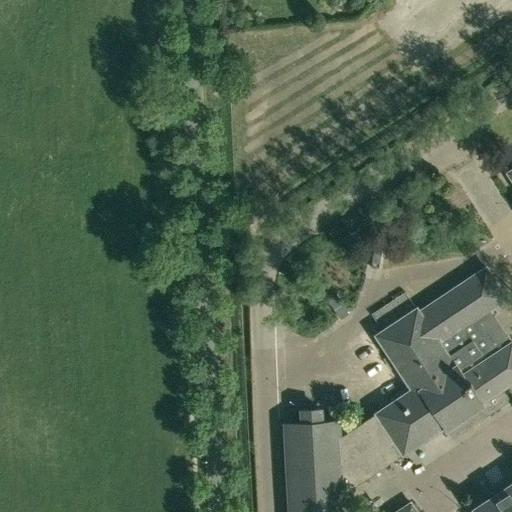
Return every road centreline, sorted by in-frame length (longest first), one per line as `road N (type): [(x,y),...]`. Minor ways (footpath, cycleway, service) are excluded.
road 1 (unknown): [(511,81),(295,234),(269,281),(255,339),(267,511)]
road 2 (unclassified): [(218,511),(188,0)]
